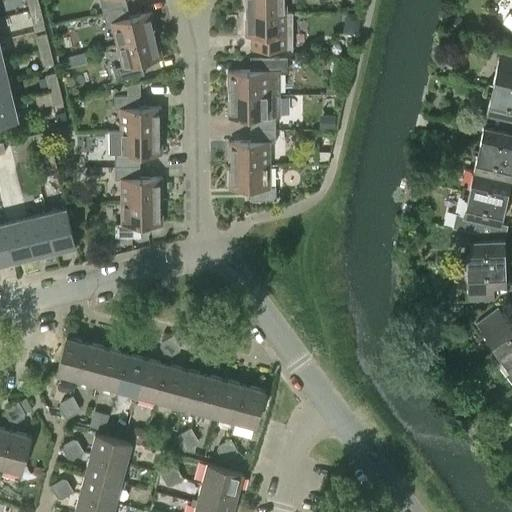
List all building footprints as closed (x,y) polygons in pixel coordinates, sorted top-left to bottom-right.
[(40,8),(38,0),(27,0),(30,11),(40,8)] [(100,0),(103,12),(128,6),(126,0),(100,0)] [(244,0),(245,13),(286,12),(286,0),(244,0)] [(130,17),(128,6),(103,12),(106,25),(117,22),(122,44),(158,35),(152,12),(130,17)] [(44,23),(40,8),(30,11),(33,26),(44,23)] [(293,12),(286,12),(245,13),(245,37),(251,37),(251,49),(293,48),(293,12)] [(461,17),(447,18),(448,33),(462,31),(461,17)] [(39,50),(50,48),(46,33),(35,36),(39,50)] [(158,35),(122,44),(128,66),(117,68),(120,81),(144,75),(142,63),(163,58),(158,35)] [(54,63),(50,48),(39,50),(43,65),(54,63)] [(488,82),(486,88),(511,94),(511,55),(500,52),(493,83),(488,82)] [(75,65),(72,55),(60,58),(62,68),(75,65)] [(4,59),(0,60),(0,81),(8,79),(4,59)] [(287,59),(276,59),(250,59),(250,71),(228,71),(228,94),(269,94),(280,94),(280,72),(287,72),(287,59)] [(49,90),(59,87),(56,73),(45,75),(46,77),(48,88),(49,90)] [(41,90),(48,88),(46,77),(38,79),(41,90)] [(8,79),(0,81),(0,102),(13,99),(8,79)] [(339,83),(325,83),(326,91),(339,91),(339,83)] [(63,102),(59,87),(49,90),(52,105),(63,102)] [(511,117),(511,94),(486,88),(485,94),(490,95),(486,111),(479,110),(476,124),(483,126),(502,130),(505,116),(511,117)] [(280,94),(269,94),(228,94),(228,118),(250,118),(250,130),(276,130),(276,117),(280,117),(280,94)] [(122,109),(122,131),(162,131),(162,107),(140,108),(140,96),(115,96),(115,109),(122,109)] [(13,99),(0,102),(0,124),(18,120),(13,99)] [(319,113),(319,128),(335,128),(334,113),(319,113)] [(511,117),(505,116),(502,130),(483,126),(479,142),(474,141),(473,147),(511,155),(511,117)] [(228,165),(269,165),(269,143),(276,143),(276,130),(250,130),(250,142),(228,142),(228,165)] [(163,154),(162,131),(122,131),(122,153),(115,153),(115,167),(140,167),(140,155),(163,154)] [(27,135),(30,146),(45,142),(42,132),(27,135)] [(30,146),(27,135),(12,139),(15,150),(30,146)] [(511,179),(511,173),(511,155),(473,147),(472,153),(476,154),(473,170),(511,179)] [(270,187),(269,165),(228,165),(228,189),(250,189),(250,201),(277,201),(276,187),(270,187)] [(141,178),(140,167),(115,167),(115,180),(122,180),(123,202),(163,202),(163,178),(141,178)] [(506,201),(511,179),(473,170),(469,186),(464,185),(463,191),(506,201)] [(501,223),(506,201),(463,191),(462,197),(466,198),(463,214),(456,213),(452,228),(478,234),(481,219),(501,223)] [(163,202),(123,202),(123,224),(116,224),(116,237),(141,237),(141,225),(163,225),(163,202)] [(46,213),(55,250),(75,245),(66,208),(46,213)] [(26,218),(35,255),(55,250),(46,213),(26,218)] [(6,223),(15,260),(35,255),(26,218),(6,223)] [(481,219),(478,234),(478,239),(465,240),(466,257),(461,257),(461,263),(505,262),(504,238),(508,225),(501,223),(481,219)] [(0,224),(0,263),(15,260),(6,223),(0,224)] [(506,285),(505,262),(461,263),(462,270),(466,269),(468,301),(494,300),(493,286),(506,285)] [(495,357),(511,343),(511,314),(506,319),(497,307),(476,323),(495,349),(491,352),(495,357)] [(138,331),(134,324),(122,330),(120,335),(123,340),(138,331)] [(138,331),(123,340),(128,347),(140,340),(141,335),(138,331)] [(160,346),(163,350),(178,341),(173,334),(161,341),(160,346)] [(57,373),(78,378),(87,342),(67,337),(57,373)] [(180,346),(178,341),(163,350),(167,358),(179,350),(180,346)] [(107,347),(87,342),(78,378),(95,383),(93,388),(96,388),(107,347)] [(511,343),(495,357),(498,362),(502,359),(511,371),(511,372),(506,376),(511,384),(511,343)] [(127,353),(107,347),(96,388),(99,389),(100,384),(117,389),(127,353)] [(147,358),(127,353),(117,389),(134,394),(133,398),(136,399),(147,358)] [(167,364),(147,358),(136,399),(139,400),(140,395),(157,400),(167,364)] [(186,369),(167,364),(157,400),(174,404),(173,409),(175,410),(186,369)] [(206,374),(186,369),(175,410),(178,411),(179,406),(196,411),(206,374)] [(226,380),(206,374),(196,411),(216,416),(226,380)] [(246,385),(226,380),(216,416),(236,421),(246,385)] [(266,391),(246,385),(236,421),(256,427),(266,391)] [(61,411),(77,402),(73,395),(60,402),(59,407),(61,411)] [(5,412),(8,417),(22,408),(18,401),(6,408),(5,412)] [(61,411),(66,418),(78,411),(79,407),(77,402),(61,411)] [(25,413),(22,408),(8,417),(12,424),(24,417),(25,413)] [(90,425),(99,427),(105,423),(107,414),(94,411),(90,425)] [(11,431),(0,427),(0,465),(1,466),(11,431)] [(180,443),(195,434),(191,427),(179,434),(177,439),(180,443)] [(31,436),(11,431),(1,466),(22,472),(31,436)] [(97,433),(91,454),(127,463),(133,443),(97,433)] [(198,439),(195,434),(180,443),(185,450),(197,444),(198,439)] [(69,441),(77,456),(84,452),(77,439),(73,438),(69,441)] [(217,449),(219,454),(234,445),(230,438),(218,445),(217,449)] [(72,459),(77,456),(69,441),(61,445),(68,458),(72,459)] [(237,450),(234,445),(219,454),(224,461),(236,454),(237,450)] [(91,454),(86,473),(126,484),(127,482),(122,481),(127,463),(91,454)] [(202,484),(238,494),(244,474),(207,464),(202,484)] [(167,468),(176,482),(183,478),(176,466),(172,465),(167,468)] [(171,485),(176,482),(167,468),(160,472),(166,484),(171,485)] [(86,473),(80,493),(116,503),(121,487),(125,488),(126,484),(86,473)] [(63,478),(58,480),(66,495),(74,491),(67,479),(63,478)] [(61,498),(66,495),(58,480),(50,485),(57,497),(61,498)] [(192,503),(225,511),(233,511),(238,494),(202,484),(197,501),(193,500),(192,503)] [(80,493),(74,511),(113,511),(116,503),(80,493)] [(193,511),(225,511),(192,503),(191,506),(195,507),(193,511)]
